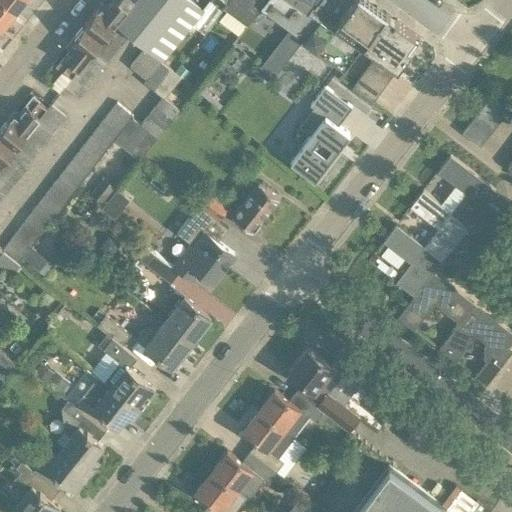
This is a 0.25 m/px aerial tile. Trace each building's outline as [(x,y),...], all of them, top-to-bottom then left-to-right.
[(7,4),(2,0),(0,0),(0,28),(1,30),(16,11),(7,4)] [(2,0),(7,4),(16,11),(24,0),(2,0)] [(103,38),(108,32),(133,0),(120,0),(119,2),(116,0),(110,0),(98,15),(94,11),(84,24),(103,38)] [(133,0),(108,32),(122,43),(129,34),(146,48),(163,61),(205,10),(193,0),(133,0)] [(222,0),(211,15),(216,19),(224,8),(230,0),(222,0)] [(230,0),(224,8),(248,25),(262,7),(267,0),(230,0)] [(267,0),(262,7),(290,28),(260,68),(274,78),(304,40),(321,19),(308,9),(314,0),(267,0)] [(364,44),(387,13),(368,0),(353,0),(333,28),(321,19),(304,40),(344,70),(364,44)] [(387,13),(364,44),(377,54),(353,86),(374,102),(411,51),(413,53),(423,40),(395,19),(392,24),(388,20),(391,16),(387,13)] [(103,38),(84,24),(74,37),(78,41),(57,66),(63,71),(51,84),(59,91),(64,86),(72,76),(79,67),(87,58),(94,49),(101,41),(103,38)] [(108,32),(103,38),(101,41),(115,52),(122,43),(108,32)] [(101,41),(94,49),(107,60),(115,52),(101,41)] [(163,61),(146,48),(130,66),(146,79),(147,80),(163,61)] [(94,49),(87,58),(100,69),(107,60),(94,49)] [(87,58),(79,67),(95,80),(102,71),(100,69),(87,58)] [(154,90),(171,68),(163,61),(147,80),(146,79),(144,82),(154,90)] [(180,64),(175,71),(185,79),(190,72),(180,64)] [(79,67),(72,76),(87,89),(95,80),(79,67)] [(171,68),(154,90),(162,96),(165,99),(182,77),(171,68)] [(72,76),(64,86),(80,99),(87,89),(72,76)] [(314,106),(322,112),(336,94),(329,88),(314,106)] [(165,99),(162,96),(155,105),(172,119),(179,111),(165,99)] [(483,105),(502,120),(509,110),(491,96),(483,105)] [(36,121),(43,112),(46,108),(38,101),(31,110),(26,105),(12,122),(8,119),(0,128),(0,133),(15,146),(22,138),(29,129),(36,121)] [(127,123),(132,117),(133,115),(117,103),(111,111),(127,123)] [(43,112),(59,125),(65,117),(50,104),(46,108),(43,112)] [(172,119),(155,105),(148,114),(165,128),(172,119)] [(495,129),(502,120),(483,105),(477,114),(495,129)] [(120,132),(127,123),(111,111),(104,120),(120,132)] [(36,121),(51,134),(59,125),(43,112),(36,121)] [(165,128),(148,114),(140,123),(158,138),(165,128)] [(350,133),(342,127),(326,114),(290,160),(314,178),(350,133)] [(495,129),(477,114),(470,123),(489,137),(495,129)] [(158,138),(140,123),(132,117),(127,123),(120,132),(114,139),(141,160),(158,138)] [(113,140),(114,139),(120,132),(104,120),(97,128),(113,140)] [(29,129),(45,142),(51,134),(36,121),(29,129)] [(489,137),(470,123),(462,133),(480,147),(489,137)] [(113,140),(97,128),(91,137),(107,149),(113,140)] [(22,138),(38,150),(45,142),(29,129),(22,138)] [(15,146),(0,133),(0,165),(2,163),(8,155),(15,146)] [(107,149),(91,137),(84,145),(100,158),(107,149)] [(15,146),(31,159),(38,150),(22,138),(15,146)] [(100,158),(84,145),(77,154),(93,167),(100,158)] [(8,155),(24,167),(31,159),(15,146),(8,155)] [(93,167),(77,154),(71,162),(86,175),(93,167)] [(2,163),(19,177),(26,169),(24,167),(8,155),(2,163)] [(450,211),(469,225),(496,190),(451,155),(438,172),(465,192),(450,211)] [(86,175),(71,162),(63,171),(79,184),(86,175)] [(0,165),(0,174),(13,185),(19,177),(2,163),(0,165)] [(79,184),(63,171),(57,180),(73,192),(79,184)] [(0,188),(6,193),(13,185),(0,174),(0,188)] [(102,203),(114,186),(104,178),(91,195),(102,203)] [(73,192),(57,180),(50,189),(66,201),(73,192)] [(252,231),(279,197),(259,182),(232,215),(252,231)] [(66,201),(50,189),(43,197),(59,210),(66,201)] [(469,225),(450,211),(423,190),(410,207),(437,228),(423,246),(441,260),(469,225)] [(194,202),(199,206),(219,222),(228,211),(203,191),(194,202)] [(101,207),(114,218),(126,204),(113,193),(101,207)] [(59,210),(43,197),(37,206),(52,218),(59,210)] [(52,218),(37,206),(30,215),(46,227),(52,218)] [(229,230),(219,222),(199,206),(177,233),(191,245),(181,257),(212,282),(234,254),(219,242),(229,230)] [(46,227),(30,215),(23,223),(39,236),(46,227)] [(39,236),(23,223),(16,232),(32,244),(39,236)] [(441,260),(423,246),(396,225),(384,242),(411,262),(396,280),(415,295),(433,271),(441,260)] [(32,244),(16,232),(10,240),(26,253),(32,245),(32,244)] [(26,253),(10,240),(3,249),(19,261),(23,256),(26,253)] [(32,245),(26,253),(23,256),(44,274),(53,263),(32,245)] [(23,264),(19,261),(3,249),(0,246),(0,262),(15,274),(23,264)] [(170,282),(179,271),(148,247),(139,257),(170,282)] [(433,271),(415,295),(398,317),(415,330),(435,303),(459,322),(474,303),(433,271)] [(174,308),(165,319),(192,341),(211,316),(176,288),(165,301),(174,308)] [(511,332),(474,303),(459,322),(439,348),(456,361),(476,335),(486,343),(484,345),(484,359),(486,361),(475,376),(486,385),(511,351),(511,348),(508,346),(511,340),(511,332)] [(98,326),(107,333),(123,346),(131,335),(106,316),(98,326)] [(192,341),(165,319),(155,332),(146,325),(136,338),(172,367),(192,341)] [(123,346),(107,333),(99,344),(120,361),(104,381),(139,409),(155,389),(130,369),(139,358),(123,346)] [(295,389),(323,410),(350,432),(360,418),(328,393),(342,375),(307,347),(289,370),(302,380),(295,389)] [(0,374),(4,378),(16,363),(0,349),(0,374)] [(59,394),(70,381),(56,370),(55,372),(46,383),(59,394)] [(139,409),(104,381),(97,375),(74,406),(105,431),(113,421),(118,425),(127,413),(132,418),(139,409)] [(323,410),(295,389),(287,399),(274,389),(258,410),(294,437),(310,416),(315,420),(323,410)] [(105,431),(74,406),(68,400),(62,407),(64,430),(58,439),(61,442),(61,443),(93,468),(99,460),(93,455),(102,444),(97,440),(105,431)] [(294,437),(258,410),(242,430),(257,441),(249,451),(275,472),(283,462),(278,457),(294,437)] [(93,468),(61,443),(53,453),(49,450),(33,469),(59,489),(66,480),(76,489),(93,468)] [(275,472),(249,451),(241,461),(227,450),(211,471),(246,498),(248,500),(264,480),(267,482),(275,472)] [(59,489),(33,469),(22,461),(16,468),(21,471),(17,477),(16,476),(10,484),(24,495),(14,507),(20,511),(57,511),(61,507),(51,499),(59,489)] [(450,511),(389,466),(354,511),(450,511)] [(235,511),(246,498),(211,471),(195,491),(210,503),(203,511),(204,511),(235,511)] [(465,511),(479,511),(484,506),(461,488),(451,501),(465,511)] [(308,510),(314,502),(303,493),(297,502),(308,510)]
